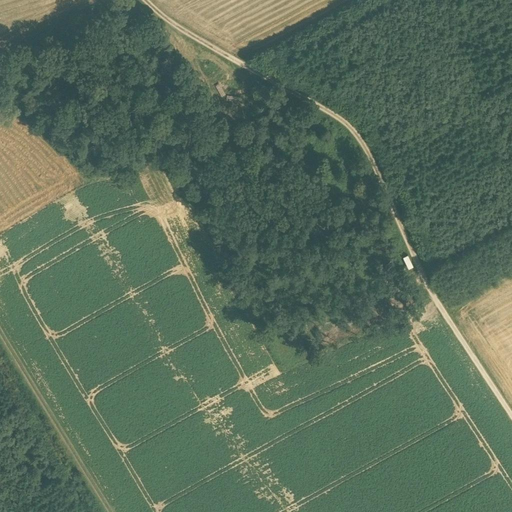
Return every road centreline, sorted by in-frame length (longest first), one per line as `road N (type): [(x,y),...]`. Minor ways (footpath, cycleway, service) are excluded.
road 1 (track): [(511,414),(422,270),(358,133),(193,40),(145,0)]
road 2 (track): [(0,324),(111,511)]
